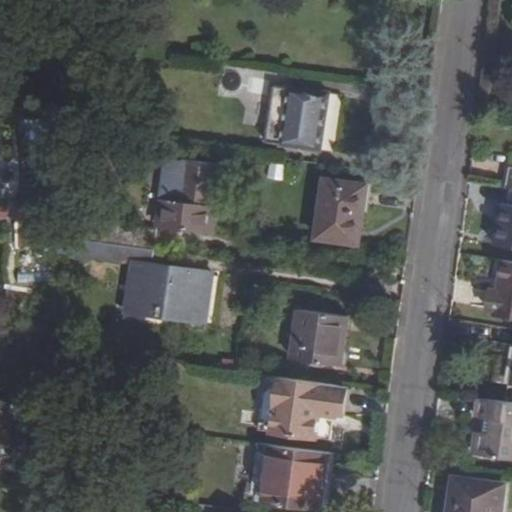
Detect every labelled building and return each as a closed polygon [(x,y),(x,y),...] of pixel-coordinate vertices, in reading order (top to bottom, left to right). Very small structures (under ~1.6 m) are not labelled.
[(328,96),(274,88),(267,143),(320,151),(328,96)] [(165,161),(161,192),(178,194),(183,163),(165,161)] [(178,194),(161,192),(147,191),(147,208),(158,208),(156,228),(212,234),(220,168),(183,163),(178,194)] [(503,187),(510,189),(511,189),(511,167),(508,166),(503,187)] [(329,181),(321,238),(362,245),(369,187),(329,181)] [(511,189),(510,189),(507,204),(503,204),(496,243),(511,245),(511,189)] [(18,247),(55,248),(56,207),(0,204),(0,219),(19,220),(18,247)] [(62,220),(61,239),(90,243),(92,223),(62,220)] [(156,231),(92,223),(90,243),(153,251),(156,231)] [(153,251),(90,243),(88,260),(134,267),(128,308),(159,312),(158,319),(207,325),(214,275),(159,268),(161,252),(153,251)] [(511,316),(511,260),(505,259),(500,288),(494,287),(491,310),(496,311),(496,314),(511,316)] [(351,318),(303,312),(296,360),(344,367),(351,318)] [(282,380),(276,379),(274,394),(265,393),(259,432),(275,435),(319,441),(332,442),(335,418),(342,418),(345,388),(282,380)] [(511,403),(481,399),(479,419),(487,420),(485,434),(480,434),(477,456),(511,460),(511,403)] [(0,404),(0,462),(9,462),(8,404),(0,404)] [(330,455),(261,445),(253,498),(323,508),(330,455)] [(330,455),(323,508),(332,509),(339,457),(330,455)] [(457,480),(451,511),(502,511),(506,487),(457,480)] [(111,490),(70,484),(67,504),(108,509),(111,490)]
